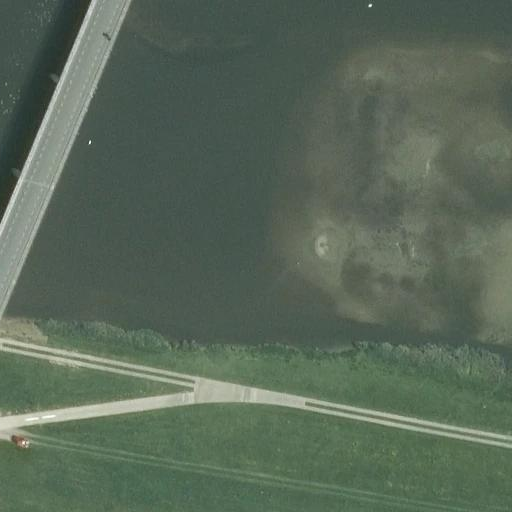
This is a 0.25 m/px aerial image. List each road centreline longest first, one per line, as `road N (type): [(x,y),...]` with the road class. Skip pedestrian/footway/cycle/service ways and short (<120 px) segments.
road 1 (track): [(0,431),(455,511)]
road 2 (tertiary): [(0,263),(104,0)]
